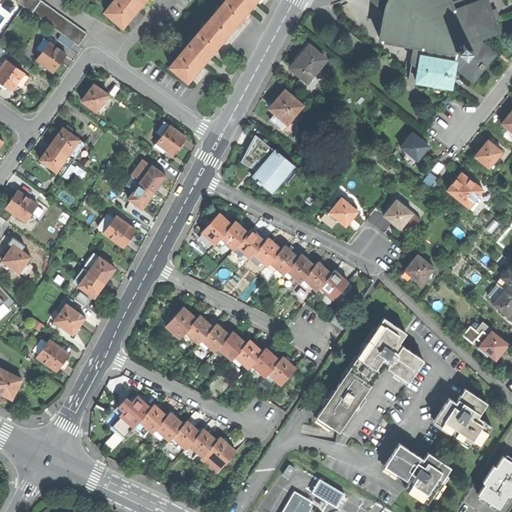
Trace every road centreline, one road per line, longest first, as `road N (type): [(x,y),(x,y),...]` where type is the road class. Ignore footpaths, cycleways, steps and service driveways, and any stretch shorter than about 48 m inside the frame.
road 1 (residential): [(218,139),(97,56),(85,60),(32,132)]
road 2 (residential): [(199,175),(340,248),(372,252),(380,276)]
road 3 (residential): [(150,265),(314,338)]
road 4 (residential): [(105,352),(258,424)]
road 5 (residential): [(294,0),(218,139)]
road 6 (secondary): [(47,456),(162,511)]
